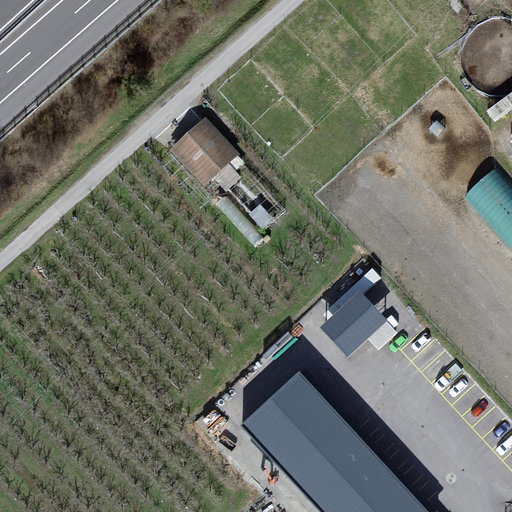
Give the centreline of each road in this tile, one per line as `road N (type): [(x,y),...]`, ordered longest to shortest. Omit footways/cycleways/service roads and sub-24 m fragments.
road 1 (track): [(293,0),(0,261)]
road 2 (motorway): [(0,79),(91,0)]
